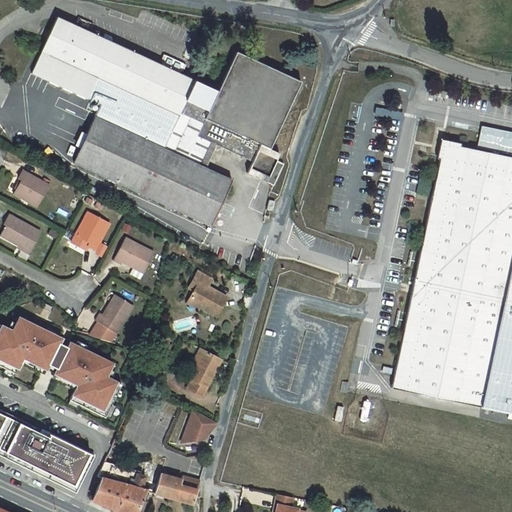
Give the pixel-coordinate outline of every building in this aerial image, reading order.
[(56,16),(30,73),(100,104),(73,163),(210,226),(232,179),(199,164),(210,142),(252,161),(246,173),(272,185),(283,163),(276,160),(279,153),(269,149),(301,81),(235,51),(217,90),(195,80),(56,16)] [(511,131),(482,125),(477,145),(511,153),(511,131)] [(511,157),(443,143),(395,367),(391,387),(511,413),(511,157)] [(22,170),(18,178),(21,180),(13,194),(36,206),(48,184),(22,170)] [(266,209),(272,211),(274,201),(269,199),(266,209)] [(87,212),(75,235),(89,242),(87,246),(95,250),(100,240),(109,223),(87,212)] [(8,214),(3,224),(5,225),(0,234),(0,235),(29,252),(41,232),(8,214)] [(124,238),(113,260),(121,264),(122,261),(133,267),(130,274),(140,279),(144,270),(153,252),(124,238)] [(100,240),(95,250),(102,253),(107,243),(100,240)] [(196,271),(193,278),(198,281),(193,290),(188,298),(200,304),(199,306),(216,316),(226,297),(207,287),(211,279),(196,271)] [(193,278),(188,286),(193,290),(198,281),(193,278)] [(133,306),(117,295),(111,305),(109,304),(102,314),(100,313),(95,320),(97,321),(89,334),(110,341),(115,333),(116,333),(133,306)] [(188,298),(186,302),(197,308),(199,306),(200,304),(188,298)] [(0,324),(0,365),(14,372),(22,357),(77,384),(69,399),(105,417),(121,384),(105,377),(111,363),(69,342),(67,346),(58,342),(61,338),(18,316),(11,330),(0,324)] [(197,362),(203,350),(200,348),(194,360),(197,362)] [(220,359),(203,350),(197,362),(189,378),(191,379),(186,389),(201,396),(220,359)] [(156,367),(149,378),(158,383),(164,372),(156,367)] [(349,382),(343,381),(341,390),(347,392),(349,382)] [(0,454),(75,492),(93,456),(50,433),(48,437),(36,432),(38,428),(0,409),(0,454)] [(216,422),(193,409),(181,442),(192,440),(203,438),(209,431),(215,424),(216,422)] [(101,480),(92,500),(118,511),(135,511),(145,490),(193,504),(199,481),(182,476),(181,479),(160,473),(157,482),(144,478),(144,476),(139,474),(140,471),(104,461),(96,478),(101,480)] [(290,508),(292,498),(277,495),(274,505),(277,505),(275,511),(296,511),(297,509),(290,508)]
